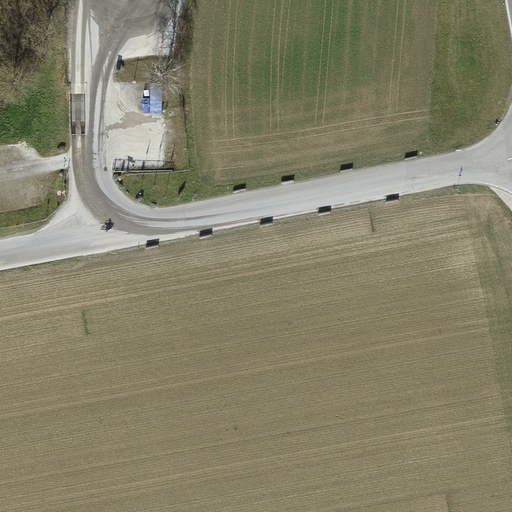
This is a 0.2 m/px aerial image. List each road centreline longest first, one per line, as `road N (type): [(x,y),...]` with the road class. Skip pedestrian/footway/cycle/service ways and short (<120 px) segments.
road 1 (tertiary): [(511,158),(97,235)]
road 2 (unclassified): [(92,0),(97,235)]
